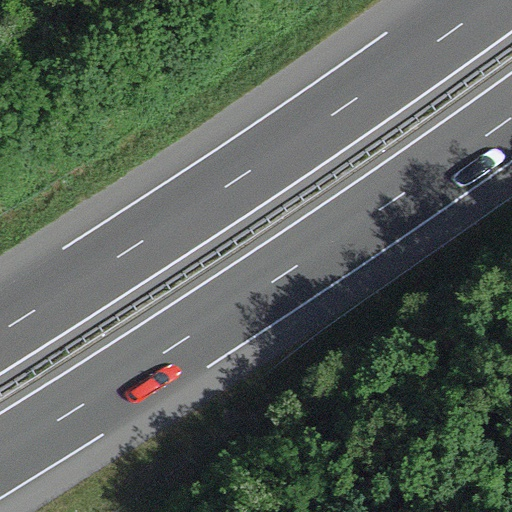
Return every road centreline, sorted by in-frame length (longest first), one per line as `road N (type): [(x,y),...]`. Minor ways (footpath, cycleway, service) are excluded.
road 1 (motorway): [(0,461),(511,121)]
road 2 (motorway): [(484,0),(0,326)]
